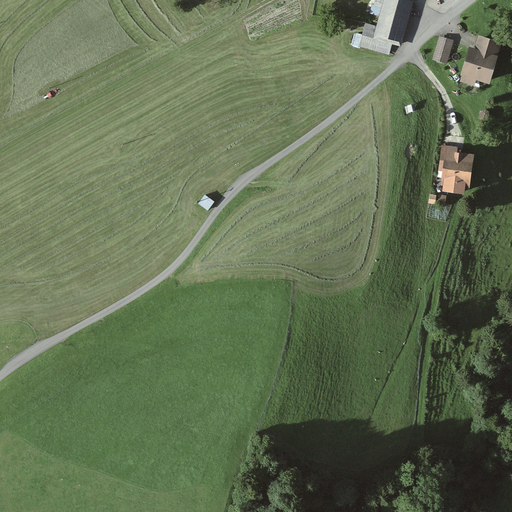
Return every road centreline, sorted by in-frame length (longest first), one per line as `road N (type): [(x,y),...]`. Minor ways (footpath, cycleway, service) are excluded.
road 1 (residential): [(0,377),(171,269),(247,177),(350,103),(460,8)]
road 2 (track): [(270,0),(0,149)]
